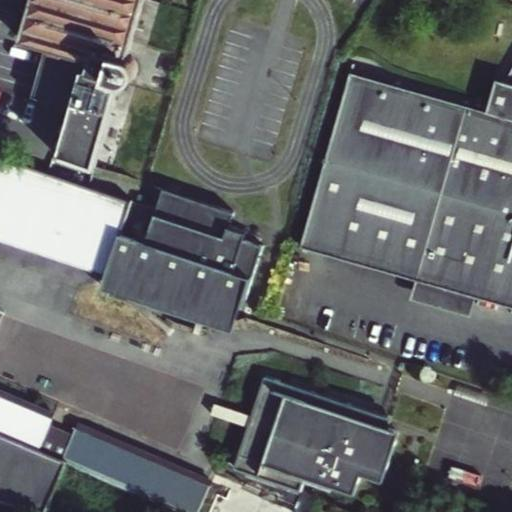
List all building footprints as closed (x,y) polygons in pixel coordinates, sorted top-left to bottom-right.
[(137,29),(145,0),(33,0),(22,39),(54,48),(87,58),(73,106),(61,150),(59,155),(96,168),(100,155),(104,156),(106,150),(101,149),(112,115),(122,81),(125,81),(128,81),(130,80),(133,78),(135,76),(137,74),(138,73),(139,70),(139,68),(139,65),(138,63),(137,60),(135,58),(133,56),(131,55),(129,54),(137,29)] [(40,96),(59,102),(73,106),(87,58),(54,48),(40,96)] [(511,66),(487,105),(352,68),(309,220),(337,228),(329,258),(511,309),(511,66)] [(131,203),(132,201),(81,183),(0,155),(0,238),(37,251),(88,267),(108,273),(113,257),(131,203)] [(151,209),(131,203),(108,273),(197,302),(203,283),(211,286),(242,296),(260,241),(241,235),(244,228),(226,222),(230,208),(159,185),(151,209)] [(337,228),(309,220),(300,250),(329,258),(337,228)] [(203,283),(197,302),(108,273),(104,286),(200,317),(211,286),(203,283)] [(386,426),(389,416),(263,376),(233,468),(300,490),(304,476),(354,492),(360,473),(381,480),(397,429),(386,426)] [(93,431),(77,425),(73,434),(50,425),(54,415),(33,406),(0,392),(0,433),(29,445),(69,463),(165,503),(185,511),(199,511),(212,482),(186,471),(136,449),(93,431)] [(69,463),(0,433),(0,496),(48,511),(69,463)]
